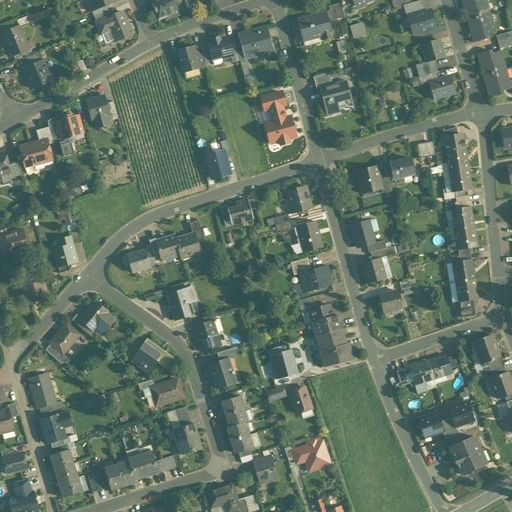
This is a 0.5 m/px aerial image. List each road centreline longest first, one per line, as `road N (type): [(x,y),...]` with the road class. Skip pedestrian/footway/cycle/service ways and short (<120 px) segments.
road 1 (residential): [(95,511),(224,469),(191,360),(89,274)]
road 2 (residential): [(319,160),(152,216),(122,235),(89,274)]
road 3 (residential): [(374,357),(319,160)]
road 4 (residential): [(438,511),(374,357)]
road 5 (residential): [(319,160),(272,0)]
road 6 (residential): [(477,112),(319,160)]
road 7 (residential): [(477,112),(497,273)]
road 8 (residential): [(150,43),(13,123)]
road 9 (residential): [(55,511),(12,363)]
road 10 (residential): [(499,315),(374,357)]
road 11 (residential): [(263,0),(150,43)]
